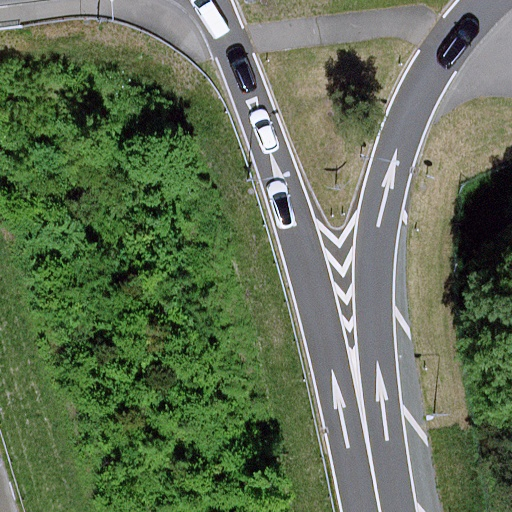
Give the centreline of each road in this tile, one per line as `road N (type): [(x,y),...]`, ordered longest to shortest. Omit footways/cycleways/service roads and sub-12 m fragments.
road 1 (motorway): [(361,428),(381,195),(410,100),(491,0)]
road 2 (motorway): [(361,428),(254,113),(227,42),(199,0)]
